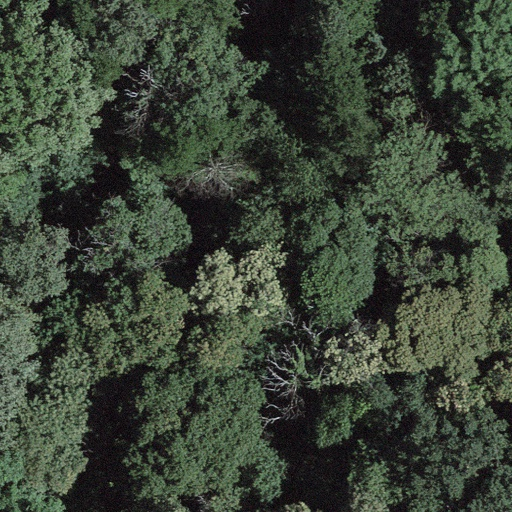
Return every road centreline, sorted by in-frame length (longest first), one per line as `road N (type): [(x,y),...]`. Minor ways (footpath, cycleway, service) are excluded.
road 1 (trunk): [(0,501),(511,380)]
road 2 (track): [(286,511),(438,402),(511,380)]
